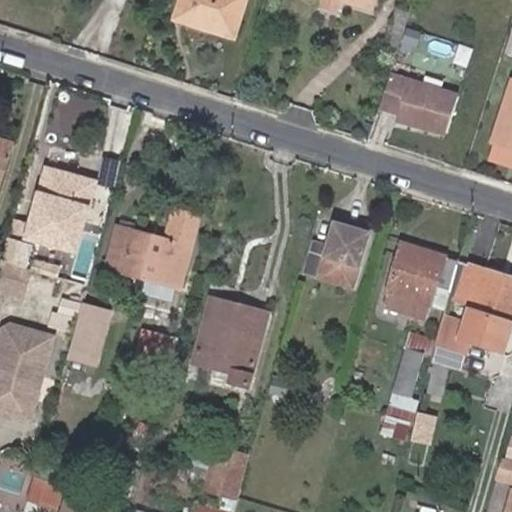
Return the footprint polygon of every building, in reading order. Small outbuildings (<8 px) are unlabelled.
[(180,0),(176,18),(234,36),(244,0),(180,0)] [(319,0),(318,5),(336,9),(339,1),(371,11),(374,0),(319,0)] [(420,92),(407,87),(409,81),(389,75),(377,110),(397,117),(395,121),(416,128),(417,124),(445,133),(456,97),(422,85),(420,92)] [(409,81),(407,87),(420,92),(422,85),(409,81)] [(511,89),(496,144),(511,149),(511,89)] [(0,184),(2,185),(13,146),(0,141),(0,184)] [(27,239),(26,241),(63,250),(71,219),(74,208),(85,211),(92,185),(75,179),(74,184),(60,180),(61,175),(44,171),(27,239)] [(82,222),(85,211),(74,208),(71,219),(82,222)] [(350,288),(356,267),(366,235),(333,224),(327,244),(313,240),(302,273),(350,288)] [(100,265),(179,288),(190,249),(119,226),(118,229),(110,226),(106,244),(113,246),(110,255),(103,253),(100,265)] [(448,292),(457,262),(399,243),(385,291),(407,298),(402,313),(424,320),(428,304),(433,287),(448,292)] [(432,354),(429,364),(460,373),(469,344),(503,354),(508,338),(511,322),(511,278),(457,262),(448,292),(447,297),(456,299),(456,302),(471,306),(465,324),(442,318),(432,354)] [(25,273),(0,265),(0,293),(17,299),(25,273)] [(433,287),(428,304),(444,309),(447,297),(448,292),(433,287)] [(379,307),(402,313),(407,298),(385,291),(379,307)] [(72,334),(66,356),(94,363),(109,313),(80,304),(76,318),(74,325),(72,334)] [(210,304),(195,363),(194,367),(226,376),(225,382),(245,388),(248,382),(248,378),(265,317),(210,304)] [(0,410),(33,420),(56,336),(4,321),(0,333),(0,410)] [(166,373),(175,338),(148,331),(139,365),(166,373)] [(432,354),(435,341),(407,333),(391,390),(409,396),(422,352),(432,354)] [(285,373),(274,371),(263,405),(274,408),(285,373)] [(439,401),(446,375),(432,371),(425,397),(439,401)] [(402,439),(412,401),(390,394),(379,432),(402,439)] [(243,455),(214,447),(202,488),(232,496),(243,455)] [(511,459),(502,457),(497,476),(511,480),(511,459)] [(28,497),(56,501),(60,481),(32,476),(28,497)] [(511,511),(511,491),(509,490),(502,511),(511,511)] [(65,492),(58,511),(90,511),(95,498),(88,496),(87,500),(65,492)] [(231,511),(234,502),(218,498),(215,508),(199,503),(196,511),(231,511)]
